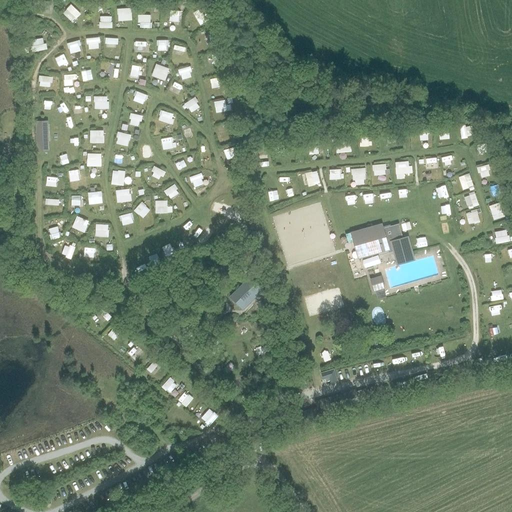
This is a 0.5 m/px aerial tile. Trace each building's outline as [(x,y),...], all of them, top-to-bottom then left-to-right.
[(50,10),(51,3),(33,0),(32,9),(42,11),(42,9),(50,10)] [(75,22),(84,13),(73,3),(65,13),(75,22)] [(120,20),(134,19),(134,7),(120,7),(120,20)] [(186,17),(193,26),(203,18),(197,9),(186,17)] [(173,20),(183,20),(183,10),(174,10),(173,20)] [(142,27),(153,27),(154,14),(142,14),(142,27)] [(102,16),(102,28),(115,27),(115,16),(102,16)] [(46,37),(34,38),(35,50),(47,49),(46,37)] [(101,37),(91,37),(91,46),(101,47),(101,37)] [(109,47),(118,47),(118,38),(109,38),(109,47)] [(71,42),(73,52),(83,50),(81,40),(71,42)] [(154,75),(168,80),(173,68),(159,62),(154,75)] [(183,68),(184,78),(194,76),(192,67),(183,68)] [(85,81),(95,79),(94,69),(84,70),(85,81)] [(79,73),(66,74),(67,85),(76,85),(76,79),(79,78),(79,73)] [(54,86),(55,75),(42,75),(41,86),(54,86)] [(147,104),(150,94),(138,90),(135,100),(147,104)] [(111,108),(111,95),(97,95),(97,108),(111,108)] [(228,99),(217,100),(218,111),(229,110),(228,99)] [(161,120),(175,123),(177,112),(163,109),(161,120)] [(142,126),(145,116),(135,113),(132,124),(142,126)] [(462,124),(464,141),(478,140),(476,122),(462,124)] [(48,126),(36,126),(36,142),(48,142),(48,126)] [(451,126),(441,128),(443,140),(453,138),(451,126)] [(107,142),(107,129),(93,129),(93,142),(107,142)] [(130,145),(133,134),(122,130),(119,142),(130,145)] [(177,136),(164,139),(166,149),(179,147),(177,136)] [(339,152),(354,151),(354,139),(338,139),(339,152)] [(492,154),(490,145),(480,146),(481,155),(492,154)] [(90,152),(90,166),(104,166),(105,153),(90,152)] [(444,157),(446,167),(457,164),(455,154),(444,157)] [(428,157),(429,168),(441,168),(440,157),(428,157)] [(408,178),(407,173),(414,173),(414,160),(398,161),(399,178),(408,178)] [(389,174),(388,163),(375,164),(376,175),(389,174)] [(491,164),(481,166),(483,177),(493,175),(491,164)] [(164,178),(168,171),(157,165),(153,172),(164,178)] [(355,180),(369,179),(368,167),(354,168),(355,180)] [(72,180),(83,178),(81,168),(70,170),(72,180)] [(345,178),(345,168),(332,169),(333,179),(345,178)] [(115,169),(115,184),(127,185),(128,170),(115,169)] [(320,171),(308,175),(311,185),(323,182),(320,171)] [(194,177),(197,186),(206,183),(203,173),(194,177)] [(462,175),(464,188),(476,186),(473,173),(462,175)] [(502,183),(493,185),(495,195),(505,193),(502,183)] [(178,185),(167,189),(170,198),(181,194),(178,185)] [(120,202),(134,200),(133,188),(118,189),(120,202)] [(91,191),(91,204),(105,203),(104,191),(91,191)] [(468,194),(470,207),(481,205),(479,192),(468,194)] [(158,199),(158,212),(170,212),(170,199),(158,199)] [(146,218),(153,209),(144,201),(136,209),(146,218)] [(491,205),(495,215),(506,211),(502,201),(491,205)] [(469,211),(471,223),(483,222),(481,209),(469,211)] [(134,213),(123,214),(125,224),(136,223),(134,213)] [(79,215),(75,227),(87,232),(92,220),(79,215)] [(382,223),(351,232),(358,259),(388,251),(389,253),(393,251),(397,266),(415,260),(408,236),(402,238),(399,224),(384,228),(382,223)] [(101,234),(110,234),(110,224),(101,224),(101,234)] [(498,230),(498,242),(511,242),(510,230),(498,230)] [(66,238),(62,250),(74,253),(77,241),(66,238)] [(166,247),(171,258),(179,255),(174,244),(166,247)] [(381,277),(370,280),(373,291),(375,290),(383,288),(385,287),(381,277)] [(243,307),(257,293),(248,283),(234,297),(243,307)] [(378,300),(386,298),(383,288),(375,290),(378,300)] [(115,345),(124,335),(115,328),(106,338),(115,345)] [(139,363),(148,353),(140,346),(131,356),(139,363)] [(155,360),(150,369),(155,373),(161,364),(155,360)] [(326,383),(330,381),(330,384),(338,381),(334,370),(321,373),(323,380),(325,379),(326,383)] [(172,378),(165,385),(172,393),(179,385),(172,378)] [(356,389),(315,402),(319,416),(360,404),(356,389)] [(189,407),(197,398),(188,390),(180,399),(189,407)] [(212,425),(220,416),(211,408),(203,417),(212,425)]
